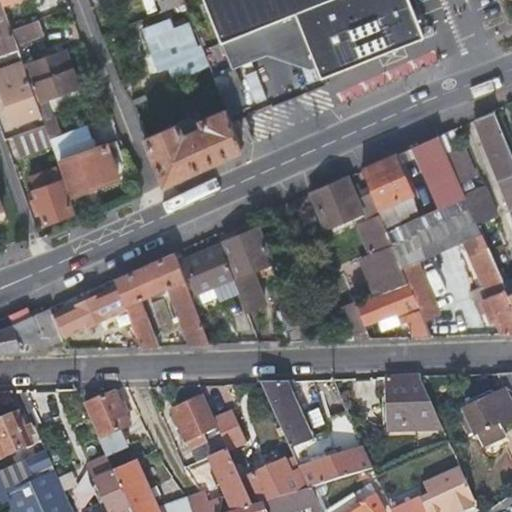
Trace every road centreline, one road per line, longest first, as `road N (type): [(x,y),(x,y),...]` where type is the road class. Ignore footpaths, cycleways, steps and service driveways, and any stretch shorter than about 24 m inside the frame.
road 1 (primary): [(511,69),(0,290)]
road 2 (residential): [(511,355),(0,371)]
